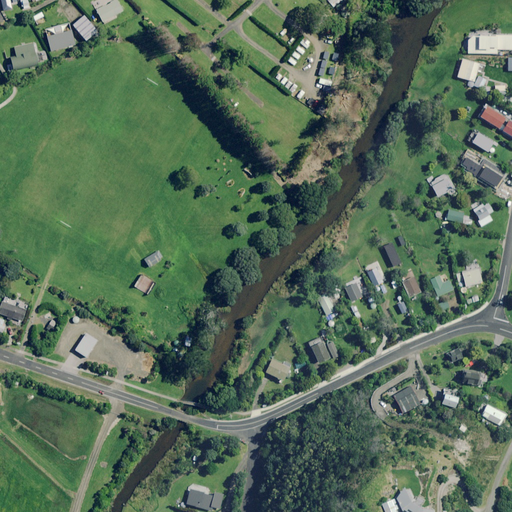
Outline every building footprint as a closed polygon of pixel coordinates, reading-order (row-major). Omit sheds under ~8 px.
[(1,0),(4,10),(12,8),(10,0),(12,0),(13,4),(18,3),(17,0),(1,0)] [(123,11),(116,0),(115,0),(96,10),(103,22),(123,11)] [(228,13),(232,17),(237,12),(233,8),(228,13)] [(71,32),(69,23),(45,30),(47,37),(51,52),(75,45),(74,39),(85,36),(82,29),(71,32)] [(468,39),(468,52),(497,52),(497,49),(511,48),(511,34),(472,35),(468,39)] [(302,40),(300,44),(306,49),(309,46),(302,40)] [(37,63),(32,44),(14,48),(16,57),(10,58),(13,70),(37,63)] [(340,53),(328,48),(326,53),(337,58),(340,53)] [(294,52),(291,56),(298,60),(300,56),(294,52)] [(337,60),(325,57),(324,62),(336,65),(337,60)] [(290,58),(288,61),(294,66),(297,63),(290,58)] [(309,70),(300,63),(297,67),(305,74),(309,70)] [(335,67),(323,64),(321,69),(333,73),(335,67)] [(486,80),(478,76),(473,87),(487,93),(490,88),(483,85),(486,80)] [(298,88),(294,85),(289,91),(293,94),(298,88)] [(505,94),(505,86),(495,86),(495,91),(499,91),(499,95),(505,94)] [(506,118),(486,106),(479,117),(499,129),(506,118)] [(511,123),(508,121),(502,131),(511,136),(511,123)] [(477,132),(471,142),(487,151),(493,142),(477,132)] [(431,186),(437,197),(452,189),(446,178),(431,186)] [(482,205),(473,210),(482,227),(492,221),(489,215),(493,212),(489,204),(483,207),(482,205)] [(447,220),(461,223),(463,214),(449,211),(447,220)] [(451,224),(444,228),(447,234),(454,230),(451,224)] [(382,247),(393,268),(401,264),(390,243),(382,247)] [(148,268),(161,260),(156,252),(144,260),(148,268)] [(375,287),(383,283),(376,269),(367,273),(374,287),(375,287)] [(456,275),(460,289),(461,294),(468,293),(466,287),(482,283),(479,269),(456,275)] [(421,293),(411,272),(400,277),(409,298),(421,293)] [(443,283),(439,276),(430,279),(438,297),(453,291),(449,281),(443,283)] [(362,297),(356,284),(345,289),(352,302),(362,297)] [(335,312),(327,293),(318,298),(326,316),(335,312)] [(0,305),(0,313),(21,321),(26,309),(2,301),(0,305)] [(449,308),(447,302),(440,304),(442,310),(449,308)] [(407,312),(403,303),(398,306),(402,314),(407,312)] [(355,306),(351,307),(356,319),(360,317),(355,306)] [(80,320),(75,316),(72,320),(76,324),(80,320)] [(56,323),(52,320),(47,327),(52,330),(56,323)] [(75,350),(86,358),(97,340),(85,333),(75,350)] [(330,359),(321,339),(311,343),(319,363),(330,359)] [(339,356),(333,342),(327,345),(333,359),(339,356)] [(459,349),(447,354),(451,363),(463,358),(459,349)] [(283,365),(271,360),(265,373),(283,382),(291,365),(285,362),(283,365)] [(481,375),(463,372),(462,379),(459,378),(458,383),(482,386),(483,379),(480,378),(481,375)] [(420,404),(411,387),(393,396),(401,410),(402,409),(405,413),(420,404)] [(458,399),(443,395),(440,405),(455,409),(458,399)] [(506,414),(483,404),(478,415),(500,426),(506,414)] [(432,511),(433,511),(420,509),(425,501),(418,496),(416,500),(410,490),(405,490),(405,488),(392,500),(382,505),(385,511),(403,511),(404,511),(405,511),(432,511)] [(213,497),(190,490),(186,504),(211,511),(213,508),(219,510),(223,496),(214,493),(213,497)]
